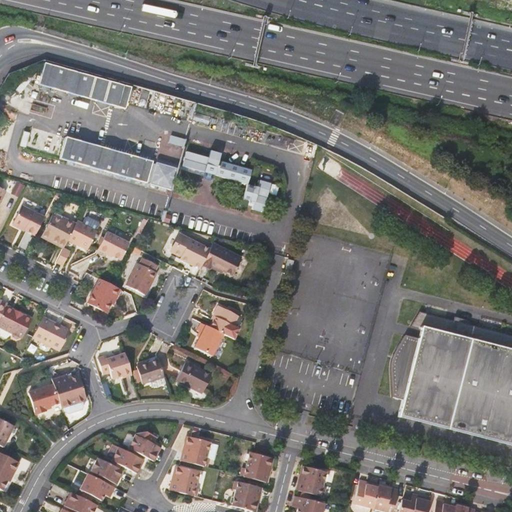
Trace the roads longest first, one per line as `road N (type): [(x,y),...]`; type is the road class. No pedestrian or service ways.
road 1 (unclassified): [(284,232),(300,164),(140,118),(117,127),(78,116),(45,125),(22,119),(13,154),(28,168),(171,201)]
road 2 (tertiary): [(511,245),(361,152),(272,112),(50,44),(0,45)]
road 3 (trunk): [(85,0),(511,94)]
road 4 (residential): [(511,495),(295,440)]
road 5 (trunk): [(511,50),(299,0)]
road 6 (residential): [(279,255),(235,425)]
road 7 (residential): [(235,425),(163,409),(102,420)]
road 8 (residential): [(102,420),(58,452),(21,511)]
